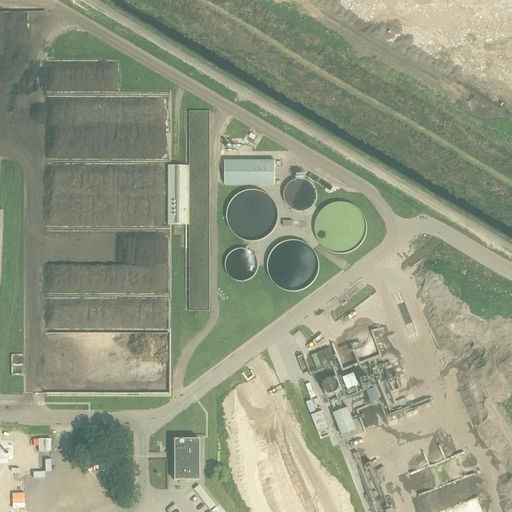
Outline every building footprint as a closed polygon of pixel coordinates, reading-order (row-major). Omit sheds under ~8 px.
[(511,106),(511,105),(459,139),(465,147),(511,116),(511,106)] [(275,185),(275,161),(225,161),(225,185),(275,185)] [(168,225),(189,225),(189,166),(168,166),(168,225)] [(285,190),(284,194),(284,197),(285,201),(286,204),(289,207),(291,209),(295,211),(298,212),(302,212),(305,211),(309,210),(312,208),(314,205),(316,202),(317,199),(317,195),(317,192),(316,188),(314,185),(311,183),(308,181),(305,179),(301,179),(298,179),(294,180),(291,182),(288,184),(286,187),(285,190)] [(227,211),(226,216),(227,220),(228,225),(230,229),(233,233),(237,236),(241,239),(245,241),(250,241),(255,241),(260,241),(264,239),(268,236),(272,233),(275,229),(277,225),(278,220),(278,216),(278,211),(277,206),(275,202),(272,198),(268,195),(264,192),(260,191),(255,190),(250,190),(245,191),(241,192),(237,195),(233,198),(230,202),(228,206),(227,211)] [(316,223),(315,228),(316,233),(317,238),(319,242),(322,246),(325,249),(330,251),(334,253),(339,254),(344,254),(348,253),(353,251),(357,249),(360,246),(363,242),(365,238),(367,233),(367,228),(367,223),(365,219),(363,214),(360,211),(357,207),(353,205),(348,203),(344,202),(339,202),(334,203),(330,205),(325,207),(322,211),(319,214),(317,219),(316,223)] [(268,261),(267,266),(268,271),(269,275),(271,280),(274,283),(278,287),(282,289),(286,291),(291,292),(296,292),(300,291),(305,289),(309,287),(313,283),(315,280),(318,275),(319,271),(319,266),(319,261),(318,257),(315,252),(313,248),(309,245),(305,243),(300,241),(296,240),(291,240),(286,241),(282,243),(278,245),(274,248),(271,252),(269,257),(268,261)] [(252,252),(249,250),(245,249),(242,248),(238,249),(235,250),(231,252),(231,253),(229,254),(227,257),(225,261),(225,264),(225,268),(226,271),(228,275),(230,277),(233,280),(236,281),(240,282),(244,282),(247,281),(250,279),(253,277),(256,274),(257,271),(258,268),(258,264),(258,261),(256,257),(254,254),(252,252)] [(352,372),(342,376),(347,387),(356,383),(352,372)] [(331,405),(338,402),(335,396),(329,399),(331,405)] [(348,406),(332,411),(340,434),(355,429),(348,406)] [(174,439),(174,480),(199,480),(199,439),(174,439)] [(370,444),(351,451),(353,457),(372,449),(370,444)] [(339,446),(333,448),(347,487),(353,485),(339,446)] [(358,474),(368,472),(371,492),(378,491),(373,464),(363,465),(363,462),(356,463),(358,474)] [(191,487),(208,507),(213,503),(197,482),(191,487)]
